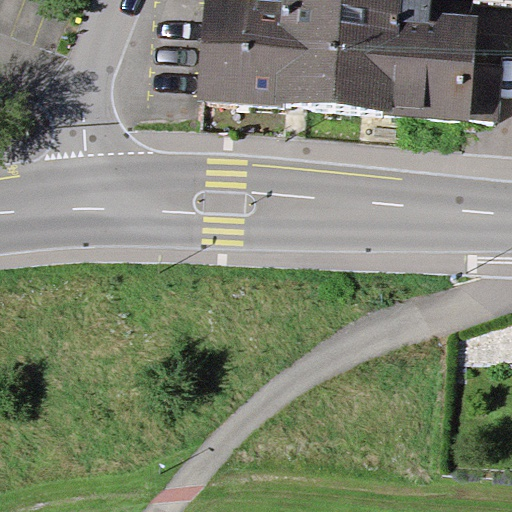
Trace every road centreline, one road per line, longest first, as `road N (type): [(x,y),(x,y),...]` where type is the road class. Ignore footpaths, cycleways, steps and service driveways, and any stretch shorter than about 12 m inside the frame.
road 1 (residential): [(163,511),(296,379),(373,334),(511,278)]
road 2 (primary): [(511,220),(229,200),(108,202)]
road 3 (residential): [(92,82),(108,202)]
